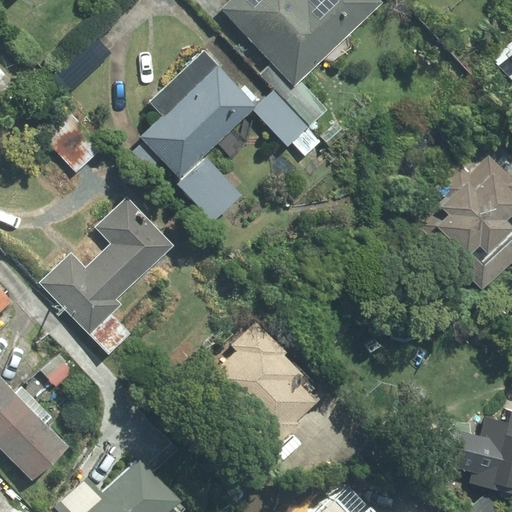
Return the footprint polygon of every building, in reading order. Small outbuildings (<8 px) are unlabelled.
[(293,84),(378,1),(376,0),(227,0),(219,9),(293,84)] [(91,31),(52,68),(74,91),(113,53),(91,31)] [(511,40),(493,60),(511,78),(511,40)] [(165,115),(144,134),(213,210),(237,188),(204,152),(252,108),(286,146),(307,127),(272,88),(254,104),(205,49),(150,99),(165,115)] [(95,131),(53,92),(23,124),(65,164),(95,131)] [(414,221),(477,285),(511,250),(511,192),(508,189),(511,184),(511,179),(487,154),(468,173),(457,162),(432,186),(441,195),(414,221)] [(69,253),(41,281),(107,348),(126,330),(108,312),(119,301),(114,297),(169,243),(125,198),(97,226),(112,241),(84,268),(69,253)] [(0,306),(9,298),(0,288),(0,443),(29,474),(64,441),(0,373),(0,306)] [(281,347),(253,318),(227,343),(232,348),(205,374),(268,439),(319,390),(280,350),(281,347)] [(59,350),(39,367),(56,387),(76,370),(59,350)] [(468,477),(511,487),(511,408),(507,407),(505,419),(481,413),(476,431),(445,423),(436,459),(470,468),(468,477)] [(138,457),(81,511),(152,511),(173,492),(138,457)] [(375,511),(343,483),(311,511),(375,511)]
